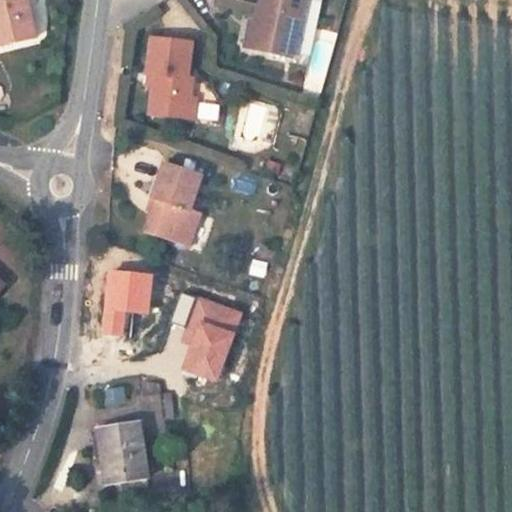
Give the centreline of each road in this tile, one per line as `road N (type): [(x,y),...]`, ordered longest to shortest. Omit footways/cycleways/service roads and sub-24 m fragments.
road 1 (track): [(361,0),(264,366),(258,467),(270,511)]
road 2 (tertiary): [(61,186),(65,271),(50,373),(10,511)]
road 3 (tertiary): [(100,0),(61,186)]
